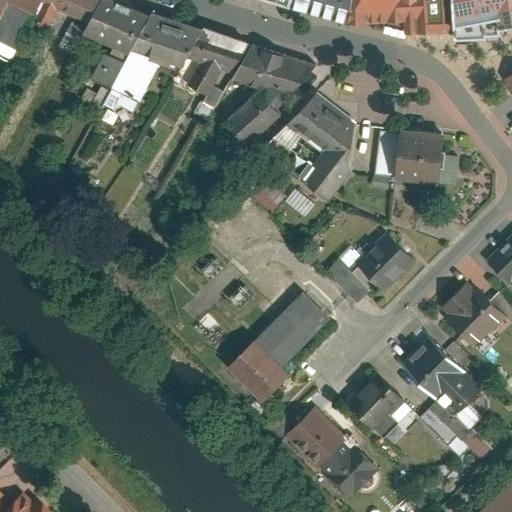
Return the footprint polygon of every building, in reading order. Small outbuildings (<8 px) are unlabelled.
[(40,0),(0,0),(32,16),(41,0),(40,0)] [(88,0),(40,0),(41,0),(32,16),(49,26),(56,9),(80,21),(88,0)] [(139,10),(113,0),(88,0),(80,21),(76,32),(123,50),(139,10)] [(293,0),(333,12),(334,0),(293,0)] [(334,0),(333,12),(347,13),(390,10),(392,22),(436,20),(435,0),(334,0)] [(511,19),(511,0),(447,0),(449,37),(511,19)] [(195,29),(139,10),(123,50),(176,70),(195,29)] [(241,46),(195,29),(176,70),(183,70),(179,78),(207,91),(221,60),(231,64),(241,46)] [(316,69),(241,46),(231,64),(225,82),(253,95),(222,119),(239,144),(278,112),(277,87),(294,86),(316,69)] [(296,180),(327,200),(349,166),(336,157),(359,122),(309,90),(275,141),(290,150),(299,137),(316,149),(296,180)] [(447,188),(451,131),(401,127),(397,185),(447,188)] [(382,294),(415,260),(385,231),(361,255),(351,245),(325,271),(356,302),(373,286),(382,294)] [(511,235),(482,261),(511,296),(511,235)] [(435,310),(472,348),(504,317),(467,278),(435,310)] [(302,294),(223,373),(258,408),(286,379),(277,370),(328,320),(302,294)] [(493,447),(471,427),(492,404),(478,392),(482,386),(446,354),(447,352),(426,334),(410,352),(425,366),(412,381),(435,400),(418,419),(459,455),(468,445),(483,459),(493,447)] [(376,439),(411,412),(380,372),(345,398),(376,439)] [(351,498),(379,468),(344,436),(346,434),(312,403),(282,436),(351,498)] [(511,511),(511,481),(480,511),(511,511)] [(38,501),(27,489),(10,505),(1,511),(56,511),(58,511),(44,496),(38,501)] [(2,497),(0,498),(0,511),(1,511),(10,505),(2,497)]
